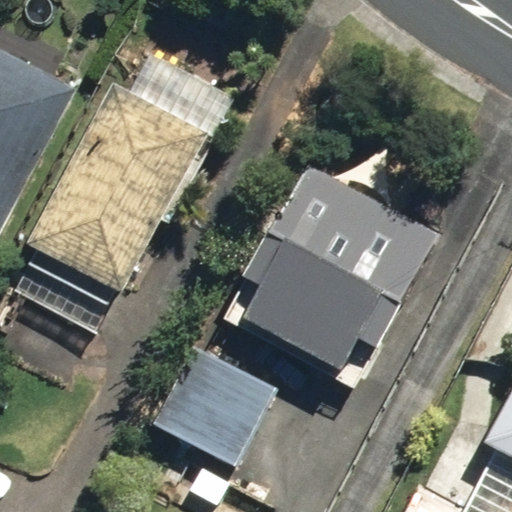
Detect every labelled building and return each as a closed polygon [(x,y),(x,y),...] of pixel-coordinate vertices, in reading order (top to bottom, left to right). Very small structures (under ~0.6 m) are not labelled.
[(0,222),(17,231),(91,83),(0,37),(0,222)] [(135,276),(146,281),(221,125),(225,127),(242,90),(181,61),(163,98),(123,78),(48,235),(49,235),(135,276)] [(267,305),(363,360),(382,329),(395,337),(452,231),(328,160),(268,264),(285,274),(267,305)] [(49,235),(25,283),(108,326),(135,276),(49,235)] [(166,416),(252,459),(289,382),(203,339),(166,416)] [(472,507),(482,511),(511,511),(511,418),(505,433),(509,435),(472,507)]
